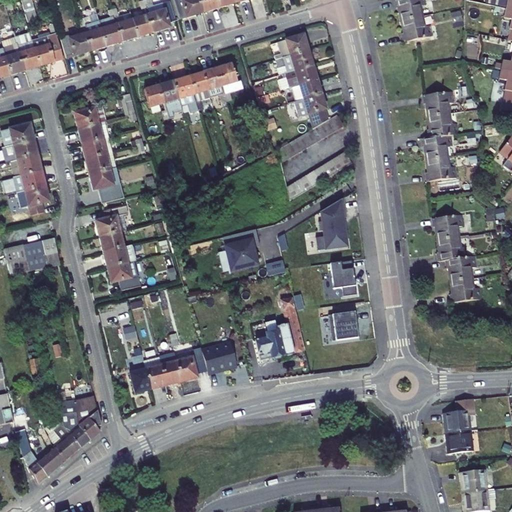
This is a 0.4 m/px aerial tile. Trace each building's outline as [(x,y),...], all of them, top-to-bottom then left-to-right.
[(23,0),(29,21),(39,19),(33,0),(23,0)] [(177,3),(170,5),(176,25),(200,18),(195,0),(177,5),(177,3)] [(194,0),(195,0),(200,18),(215,13),(211,0),(194,0)] [(211,0),(215,13),(231,8),(228,0),(211,0)] [(228,0),(231,8),(246,4),(244,0),(228,0)] [(419,0),(395,0),(394,0),(389,2),(390,10),(394,10),(396,22),(418,17),(416,7),(420,6),(419,0)] [(511,0),(500,0),(498,8),(511,11),(511,0)] [(144,21),(150,39),(166,33),(165,29),(173,26),(166,6),(148,12),(145,4),(139,6),(141,13),(144,21)] [(511,11),(498,8),(497,17),(502,18),(500,29),(504,30),(503,41),(509,42),(511,42),(511,11)] [(22,11),(18,12),(25,35),(29,34),(22,11)] [(108,15),(118,48),(134,44),(128,26),(125,17),(117,20),(115,13),(108,15)] [(94,27),(103,53),(118,48),(108,15),(103,17),(105,24),(94,27)] [(418,17),(396,22),(398,34),(396,35),(398,43),(427,37),(425,27),(419,27),(418,17)] [(128,26),(134,44),(150,39),(144,21),(128,26)] [(81,41),(86,58),(103,53),(94,27),(84,31),(81,23),(76,25),(81,41)] [(301,37),(275,45),(278,54),(271,56),(272,62),(305,53),(301,37)] [(57,46),(63,66),(86,58),(81,41),(64,46),(63,43),(57,46)] [(30,55),(36,74),(59,67),(51,42),(28,48),(30,55)] [(511,42),(509,42),(507,52),(505,52),(503,61),(495,60),(493,69),(511,73),(511,42)] [(11,45),(21,78),(36,74),(30,55),(28,55),(26,49),(20,51),(17,43),(11,45)] [(0,56),(7,82),(21,78),(11,45),(5,47),(8,54),(0,56)] [(305,53),(272,62),(274,69),(272,69),(275,79),(278,78),(310,69),(305,53)] [(214,72),(224,106),(230,104),(227,96),(239,93),(237,86),(233,87),(228,68),(214,72)] [(310,69),(278,78),(282,92),(314,83),(310,69)] [(511,73),(493,69),(491,79),(498,81),(496,91),(500,92),(498,100),(511,102),(511,73)] [(199,76),(207,102),(215,100),(217,108),(224,106),(214,72),(199,76)] [(185,80),(194,115),(203,112),(201,104),(207,102),(199,76),(185,80)] [(170,85),(178,110),(186,108),(188,116),(194,115),(185,80),(170,85)] [(314,83),(282,92),(284,98),(291,96),(293,105),(319,97),(314,83)] [(178,110),(170,85),(156,88),(161,108),(163,115),(166,123),(172,121),(170,113),(178,110)] [(156,88),(143,92),(148,111),(161,108),(156,88)] [(446,93),(416,97),(417,104),(420,104),(422,117),(443,114),(442,104),(447,103),(446,93)] [(128,96),(118,99),(123,118),(127,117),(132,116),(128,96)] [(293,105),(298,120),(306,118),(310,132),(326,122),(319,97),(293,105)] [(98,107),(72,113),(75,129),(102,123),(98,107)] [(443,114),(422,117),(423,130),(420,130),(421,139),(444,136),(451,135),(451,125),(444,124),(443,114)] [(163,115),(156,117),(158,125),(166,123),(163,115)] [(310,132),(275,153),(278,167),(340,129),(334,117),(326,122),(310,132)] [(102,123),(75,129),(79,145),(106,139),(102,123)] [(3,152),(30,145),(26,128),(0,134),(0,150),(0,152),(3,152)] [(421,139),(414,140),(415,147),(418,147),(420,160),(441,157),(440,148),(445,147),(444,136),(421,139)] [(495,150),(503,157),(498,164),(511,175),(511,140),(506,136),(495,150)] [(106,139),(79,145),(83,160),(110,154),(106,139)] [(7,166),(33,160),(30,145),(3,152),(7,166)] [(110,154),(83,160),(86,176),(107,171),(113,170),(110,154)] [(341,154),(282,191),(285,204),(348,167),(341,154)] [(441,157),(420,160),(421,171),(419,172),(420,181),(448,177),(447,166),(442,166),(441,157)] [(11,182),(37,175),(33,160),(7,166),(11,182)] [(107,171),(86,176),(90,192),(99,190),(101,197),(117,194),(115,186),(111,186),(107,171)] [(10,199),(41,191),(37,175),(11,182),(7,183),(10,199)] [(41,191),(10,199),(14,214),(23,212),(26,221),(39,217),(37,209),(45,207),(41,191)] [(345,198),(321,212),(322,222),(319,222),(320,231),(323,231),(324,237),(316,238),(318,251),(339,248),(338,243),(348,242),(346,225),(345,225),(344,218),(347,217),(345,198)] [(163,212),(160,200),(153,202),(156,214),(163,212)] [(101,213),(102,220),(92,223),(96,238),(115,233),(122,232),(118,217),(124,215),(122,208),(101,213)] [(455,215),(426,219),(427,227),(429,227),(431,240),(453,238),(452,226),(456,225),(455,215)] [(158,226),(150,228),(153,238),(160,236),(158,226)] [(255,229),(223,236),(230,270),(256,264),(253,247),(259,246),(255,229)] [(115,233),(96,238),(99,254),(119,250),(115,233)] [(453,238),(431,240),(433,252),(430,253),(431,261),(440,260),(460,257),(460,247),(454,247),(453,238)] [(162,242),(154,244),(157,254),(164,253),(162,242)] [(53,246),(1,256),(4,271),(56,260),(53,246)] [(119,250),(99,254),(103,269),(129,263),(132,263),(128,248),(119,250)] [(460,257),(440,260),(441,269),(444,269),(446,281),(467,278),(467,268),(471,267),(470,255),(460,257)] [(285,260),(267,263),(270,275),(287,272),(285,260)] [(352,261),(330,264),(334,289),(342,288),(343,297),(356,295),(352,261)] [(129,263),(103,269),(107,286),(115,284),(118,292),(136,288),(129,263)] [(170,272),(158,275),(160,282),(172,280),(170,272)] [(467,278),(446,281),(447,293),(444,294),(445,302),(474,298),(474,288),(468,288),(467,278)] [(295,295),(298,309),(305,308),(302,294),(295,295)] [(291,298),(278,301),(285,324),(274,327),(275,331),(253,336),(259,361),(303,351),(291,298)] [(329,317),(333,343),(359,339),(355,313),(329,317)] [(127,339),(138,336),(136,325),(124,327),(127,339)] [(133,346),(136,358),(142,357),(139,345),(133,346)] [(200,353),(205,374),(216,372),(215,370),(220,369),(221,371),(234,368),(229,345),(200,353)] [(133,346),(127,347),(129,359),(136,358),(133,346)] [(186,356),(170,359),(176,387),(192,383),(186,356)] [(176,387),(170,359),(162,361),(164,368),(156,370),(160,390),(176,387)] [(156,370),(154,363),(138,367),(144,394),(160,390),(156,370)] [(144,394),(138,367),(123,371),(128,398),(144,394)] [(7,393),(0,394),(0,424),(13,422),(7,393)] [(90,402),(73,406),(75,418),(76,421),(85,418),(85,415),(93,413),(90,402)] [(72,433),(82,446),(94,436),(90,431),(97,429),(93,413),(85,415),(85,418),(76,421),(70,424),(72,433)] [(56,422),(57,430),(70,424),(76,421),(75,418),(56,422)] [(464,421),(438,423),(439,433),(442,432),(443,444),(463,442),(462,433),(465,433),(464,421)] [(58,435),(74,455),(83,448),(82,446),(72,433),(70,424),(57,430),(58,435)] [(48,454),(59,468),(74,455),(58,435),(56,432),(48,438),(56,447),(48,454)] [(463,442),(443,444),(445,456),(441,456),(442,465),(468,462),(467,450),(464,450),(463,442)] [(30,471),(40,484),(59,468),(48,454),(29,469),(30,471)] [(25,459),(20,463),(23,476),(29,485),(26,488),(29,493),(40,484),(30,471),(29,469),(25,459)] [(483,480),(456,483),(457,492),(461,491),(463,502),(481,500),(480,491),(484,490),(483,480)] [(481,500),(463,502),(463,511),(486,511),(486,509),(482,509),(481,500)]
